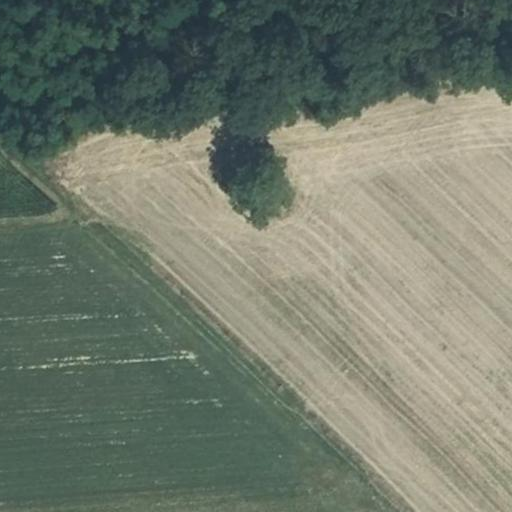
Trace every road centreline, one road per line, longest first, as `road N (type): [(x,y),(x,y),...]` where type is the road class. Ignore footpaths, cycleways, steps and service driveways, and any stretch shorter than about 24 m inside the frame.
road 1 (track): [(402,511),(169,282),(6,152),(0,139)]
road 2 (track): [(0,121),(511,60)]
